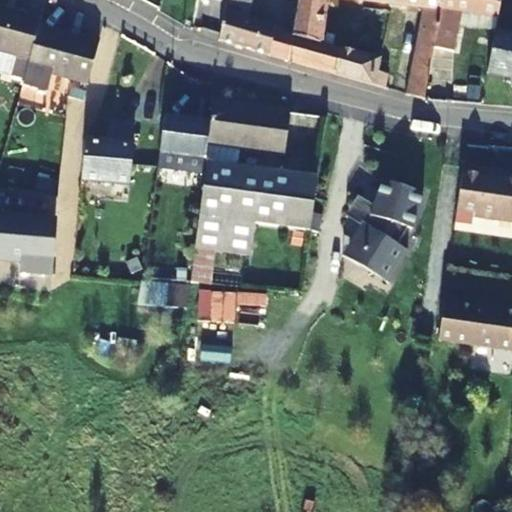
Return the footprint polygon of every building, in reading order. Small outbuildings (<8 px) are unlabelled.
[(228,0),(219,44),(288,64),(292,40),(278,36),(278,32),(252,23),(255,0),(228,0)] [(298,0),(292,40),(288,64),(385,93),(389,79),(375,75),(377,63),(320,46),(326,0),(333,0),(425,12),(409,100),(426,104),(428,96),(438,43),(444,12),(444,0),(298,0)] [(444,0),(444,12),(438,43),(436,52),(456,55),(462,14),(498,19),(501,0),(444,0)] [(0,57),(31,64),(39,31),(41,21),(0,11),(0,57)] [(90,85),(102,41),(86,37),(85,41),(39,31),(31,64),(29,72),(25,91),(50,96),(54,77),(90,85)] [(511,37),(495,34),(487,76),(511,80),(511,37)] [(270,149),(284,152),(289,117),(211,107),(209,120),(208,128),(204,167),(221,169),(224,151),(269,156),(270,149)] [(204,167),(208,128),(165,120),(161,150),(158,170),(203,177),(204,167)] [(86,144),(82,185),(131,188),(135,138),(118,136),(117,146),(86,144)] [(284,152),(270,149),(269,156),(283,158),(284,152)] [(511,177),(477,173),(478,168),(461,166),(453,219),(470,223),(472,214),(511,218),(511,177)] [(314,182),(221,169),(204,167),(203,177),(197,221),(309,234),(314,182)] [(348,242),(363,251),(356,264),(387,282),(406,249),(395,243),(405,226),(410,229),(421,194),(380,180),(371,206),(371,208),(382,211),(385,214),(379,224),(371,220),(367,226),(359,222),(358,224),(348,242)] [(371,206),(354,196),(343,215),(358,224),(359,222),(367,226),(371,220),(379,224),(385,214),(382,211),(371,208),(371,206)] [(53,280),(57,225),(0,220),(0,265),(24,268),(23,277),(53,280)] [(363,251),(348,242),(340,255),(356,264),(363,251)] [(140,283),(140,307),(187,308),(188,284),(140,283)] [(198,322),(236,323),(237,305),(267,306),(267,294),(199,292),(198,322)] [(442,298),(436,340),(511,351),(511,312),(473,307),(473,301),(442,298)]
